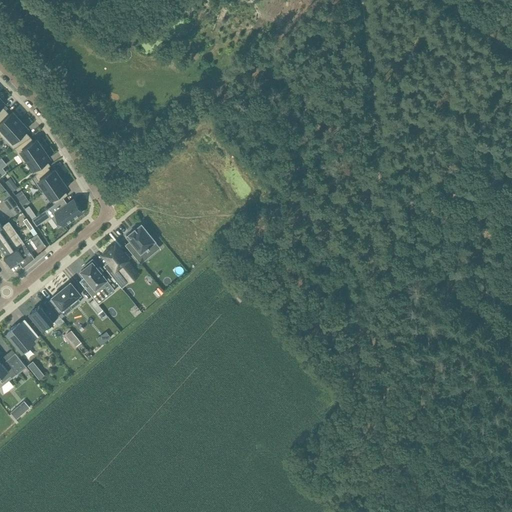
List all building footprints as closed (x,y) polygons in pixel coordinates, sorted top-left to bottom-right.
[(6,110),(0,115),(0,134),(2,136),(20,120),(13,111),(10,114),(6,110)] [(20,120),(2,136),(13,149),(14,148),(31,137),(25,131),(28,128),(20,120)] [(31,137),(14,148),(24,163),(27,160),(44,149),(37,139),(34,142),(31,137)] [(44,149),(27,160),(37,174),(48,166),(48,167),(50,165),(47,160),(50,158),(44,149)] [(37,174),(35,175),(45,190),(61,178),(55,169),(52,171),(48,167),(48,166),(37,174)] [(61,178),(45,190),(55,204),(59,200),(64,197),(68,194),(64,190),(68,187),(61,178)] [(3,201),(11,195),(7,190),(4,193),(5,195),(1,198),(3,201)] [(15,194),(22,205),(28,201),(21,190),(15,194)] [(55,204),(46,209),(51,216),(58,227),(64,223),(64,224),(82,211),(74,199),(68,203),(64,206),(59,200),(55,204)] [(9,221),(0,227),(0,243),(17,232),(9,221)] [(124,242),(140,262),(141,261),(147,256),(142,249),(146,245),(147,246),(149,244),(148,242),(152,238),(151,236),(152,236),(150,234),(151,233),(148,231),(146,229),(141,222),(135,226),(134,225),(133,226),(133,227),(129,230),(129,229),(128,230),(132,236),(124,242)] [(17,232),(0,243),(0,247),(6,256),(18,248),(24,243),(17,232)] [(34,236),(31,238),(38,248),(44,244),(41,238),(38,233),(34,236)] [(128,258),(130,257),(125,250),(123,252),(116,243),(103,254),(113,266),(108,271),(117,283),(125,277),(134,269),(126,260),(128,258)] [(6,256),(4,257),(11,267),(18,262),(22,268),(35,258),(31,253),(24,257),(18,248),(6,256)] [(100,267),(94,260),(87,266),(88,267),(82,272),(94,287),(88,291),(94,298),(98,303),(99,305),(106,300),(102,295),(107,291),(102,285),(108,280),(98,268),(100,267)] [(68,304),(78,297),(81,294),(71,281),(52,297),(59,304),(54,308),(62,317),(72,309),(68,304)] [(163,295),(155,285),(136,301),(144,310),(163,295)] [(94,298),(90,302),(103,318),(107,315),(99,305),(98,303),(94,298)] [(42,329),(58,316),(52,309),(47,312),(45,310),(41,304),(30,313),(42,329)] [(136,313),(128,304),(114,315),(122,325),(136,313)] [(23,327),(20,323),(7,333),(23,351),(35,341),(34,340),(39,336),(28,322),(23,327)] [(106,331),(96,339),(101,345),(111,337),(106,331)] [(78,338),(72,342),(75,346),(81,342),(78,338)] [(0,379),(2,382),(11,376),(12,378),(27,366),(16,352),(6,360),(8,363),(5,365),(0,358),(0,379)] [(35,363),(30,368),(40,379),(45,375),(35,363)] [(24,401),(11,412),(12,413),(17,419),(30,407),(24,401)]
